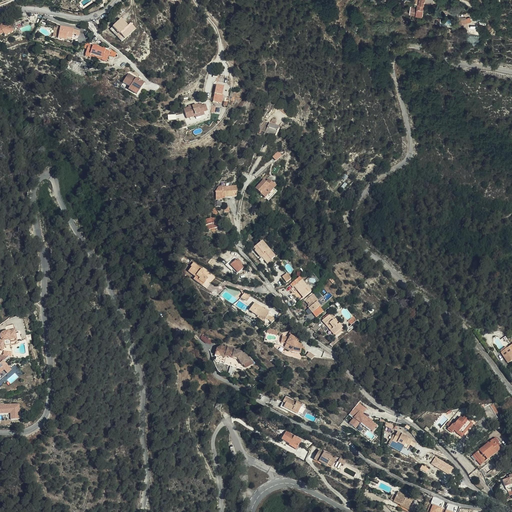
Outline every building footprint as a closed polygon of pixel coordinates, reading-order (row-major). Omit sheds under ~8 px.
[(411,0),(411,5),(405,4),(404,12),(418,12),(418,0),(411,0)] [(115,26),(128,36),(139,22),(134,18),(132,21),(124,15),(115,26)] [(12,39),(20,35),(15,25),(2,32),(5,39),(10,36),(12,39)] [(67,43),(73,43),(73,39),(82,40),(82,34),(82,31),(68,29),(67,34),(67,43)] [(91,39),(87,45),(92,46),(91,53),(95,54),(96,50),(108,54),(107,58),(112,59),(114,51),(115,48),(94,42),(94,40),(91,39)] [(134,70),(129,79),(137,83),(135,86),(144,91),(151,78),(134,70)] [(203,105),(211,101),(215,99),(212,93),(208,95),(207,93),(199,97),(200,98),(195,101),(194,99),(191,101),(195,110),(204,106),(203,105)] [(299,122),(303,115),(295,108),(291,114),(299,122)] [(287,133),(283,130),(278,127),(276,130),(275,129),(273,132),(274,133),(272,135),(276,138),(279,140),(283,140),(288,140),(291,136),(287,133)] [(273,156),(277,160),(282,155),(278,151),(273,156)] [(224,195),(236,195),(236,183),(219,183),(214,189),(214,196),(221,196),(221,193),(224,193),(224,195)] [(255,193),(263,204),(272,196),(270,194),(273,191),(269,185),(265,188),(263,186),(255,193)] [(272,196),(263,204),(266,207),(275,200),(272,196)] [(214,225),(212,220),(209,221),(207,215),(196,219),(198,223),(202,222),(203,224),(204,228),(214,225)] [(264,257),(267,259),(270,256),(274,260),(278,256),(264,240),(256,247),(258,249),(257,250),(263,258),(264,257)] [(226,265),(233,272),(240,264),(233,257),(226,265)] [(191,276),(190,277),(196,282),(200,278),(202,280),(203,278),(201,276),(203,271),(199,268),(199,269),(196,267),(197,266),(189,260),(185,265),(186,266),(183,271),(191,276)] [(289,281),(293,277),(289,272),(285,276),(289,281)] [(303,274),(296,279),(294,282),(297,285),(299,284),(308,295),(316,289),(303,274)] [(188,280),(200,288),(202,285),(205,281),(202,280),(199,284),(196,282),(190,277),(188,280)] [(315,305),(318,310),(326,303),(322,299),(323,298),(319,291),(311,298),(316,304),(315,305)] [(243,309),(252,315),(253,314),(260,319),(265,312),(260,308),(259,309),(257,307),(249,301),(243,309)] [(345,322),(341,317),(337,312),(329,317),(333,322),(341,332),(349,326),(350,325),(347,321),(345,322)] [(349,326),(341,332),(342,334),(350,328),(349,326)] [(0,346),(1,344),(1,338),(7,337),(7,340),(13,339),(11,328),(0,330),(0,346)] [(297,348),(305,351),(307,344),(302,341),(304,338),(303,337),(305,334),(298,328),(295,331),(297,332),(296,333),(289,332),(287,338),(283,336),(282,338),(289,343),(297,348)] [(333,344),(335,347),(343,340),(341,338),(333,344)] [(511,356),(511,341),(510,339),(497,347),(504,357),(509,354),(511,357),(511,356)] [(246,367),(248,370),(255,366),(252,359),(250,360),(248,354),(247,351),(246,350),(245,349),(244,349),(242,349),(241,351),(224,346),(218,350),(217,355),(228,358),(229,357),(234,358),(235,357),(240,359),(244,366),(246,367)] [(244,370),(248,370),(246,367),(244,366),(240,359),(235,357),(234,358),(229,357),(228,358),(217,355),(217,358),(219,359),(219,362),(244,370)] [(281,404),(297,412),(303,401),(298,399),(297,400),(286,394),(281,404)] [(373,400),(368,408),(375,411),(378,406),(379,403),(373,400)] [(373,432),(379,425),(363,413),(368,407),(359,401),(350,414),(354,417),(349,424),(356,429),(360,423),(373,432)] [(0,413),(10,413),(11,419),(21,419),(20,403),(0,403),(0,413)] [(455,432),(468,421),(467,419),(472,414),(465,406),(460,411),(457,414),(455,412),(451,416),(450,414),(444,419),(447,424),(449,422),(454,428),(453,429),(455,432)] [(406,432),(409,428),(404,424),(405,422),(395,416),(393,420),(390,419),(384,430),(385,431),(386,430),(404,441),(409,434),(406,432)] [(278,439),(294,448),(299,440),(282,431),(278,439)] [(487,434),(496,443),(499,440),(490,431),(487,434)] [(471,451),(479,460),(496,443),(487,434),(471,451)] [(312,458),(328,467),(333,458),(317,449),(312,458)] [(469,453),(477,461),(479,460),(471,451),(469,453)] [(510,492),(510,494),(511,493),(511,465),(510,466),(511,467),(511,466),(511,469),(508,471),(502,475),(505,482),(507,484),(509,490),(507,491),(508,493),(510,492)] [(393,496),(391,501),(390,502),(395,504),(397,502),(398,503),(397,506),(410,511),(413,505),(409,503),(410,498),(395,491),(393,496)] [(427,511),(454,511),(451,511),(453,505),(449,504),(448,509),(431,503),(427,511)]
